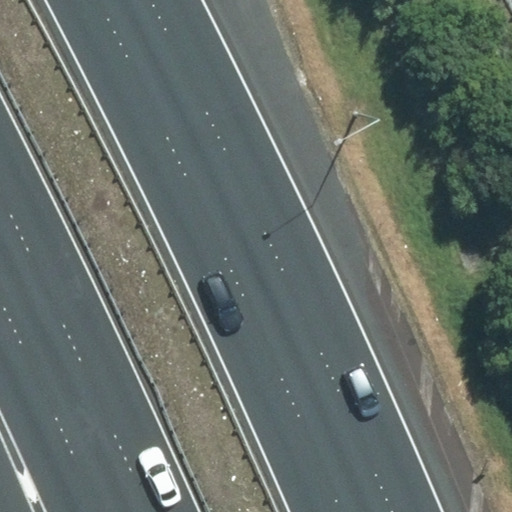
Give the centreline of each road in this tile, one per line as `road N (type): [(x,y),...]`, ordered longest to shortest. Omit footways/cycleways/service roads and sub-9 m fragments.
road 1 (motorway): [(99,0),(266,339),(339,511)]
road 2 (motorway): [(149,511),(0,198)]
